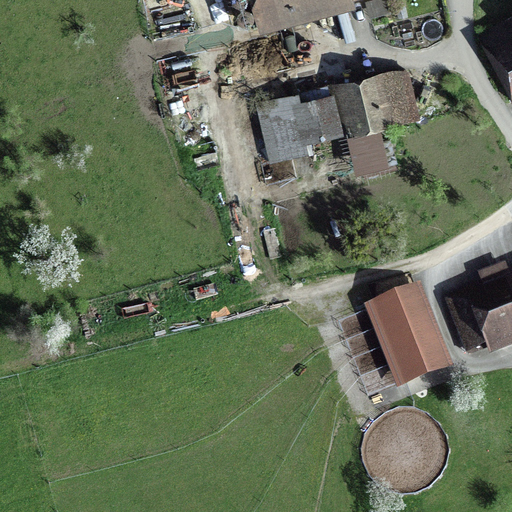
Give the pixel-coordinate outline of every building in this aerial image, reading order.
[(252,0),(257,16),(258,16),(316,0),(252,0)] [(239,13),(240,16),(241,19),(244,21),(247,21),(251,20),(253,18),(254,15),(254,12),(252,9),(250,7),(246,6),(243,7),(241,10),(239,13)] [(511,16),(478,36),(511,93),(511,16)] [(309,26),(281,34),(291,69),(319,61),(309,26)] [(398,123),(417,119),(406,70),(385,70),(386,73),(351,81),(332,86),(265,102),(279,159),(313,151),(310,140),(343,132),(397,119),(398,123)] [(448,300),(468,351),(511,333),(511,286),(487,297),(483,286),(448,300)] [(417,290),(375,306),(382,324),(389,343),(397,361),(405,381),(406,380),(447,365),(434,334),(417,290)]
